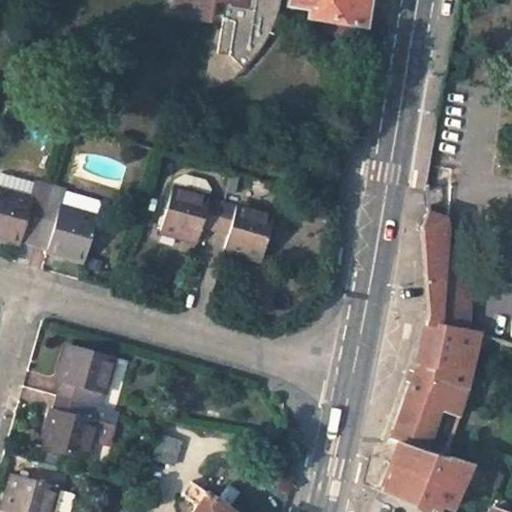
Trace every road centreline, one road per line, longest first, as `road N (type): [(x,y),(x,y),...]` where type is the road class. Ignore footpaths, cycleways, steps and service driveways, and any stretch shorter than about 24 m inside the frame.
road 1 (secondary): [(349,386),(415,0)]
road 2 (residential): [(25,292),(349,386)]
road 3 (secondary): [(321,511),(349,386)]
